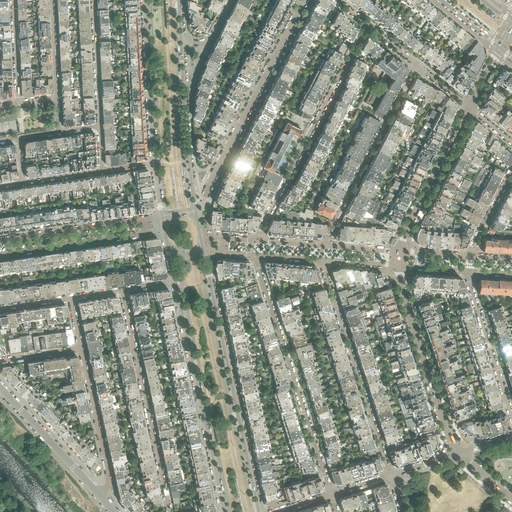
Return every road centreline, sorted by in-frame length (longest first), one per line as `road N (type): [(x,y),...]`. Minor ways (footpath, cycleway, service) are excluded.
road 1 (residential): [(258,511),(203,249)]
road 2 (residential): [(256,253),(331,494)]
road 3 (residential): [(366,24),(256,241)]
road 4 (residential): [(195,213),(305,0)]
road 5 (residential): [(175,282),(223,508)]
road 6 (residential): [(391,475),(323,259)]
road 7 (residential): [(121,290),(168,511)]
road 8 (residential): [(325,246),(415,64)]
road 9 (residential): [(458,452),(398,265)]
road 10 (residential): [(195,213),(180,39)]
road 11 (residential): [(399,252),(468,108)]
road 12 (residential): [(511,417),(465,270)]
road 13 (residential): [(99,494),(110,482),(80,348)]
road 14 (residential): [(145,9),(155,162)]
road 15 (residential): [(0,255),(145,232)]
road 16 (residential): [(99,494),(0,387)]
road 17 (residential): [(143,220),(0,241)]
road 18 (residential): [(93,0),(99,126)]
